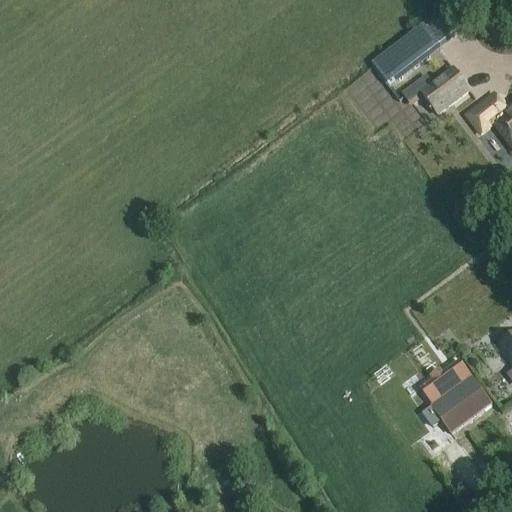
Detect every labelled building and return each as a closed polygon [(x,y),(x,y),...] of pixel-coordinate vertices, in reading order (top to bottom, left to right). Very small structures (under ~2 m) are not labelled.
[(442,52),(461,38),(445,17),(426,31),(442,52)] [(437,117),(469,92),(446,64),(415,88),(437,117)] [(511,107),(509,109),(511,112),(511,113),(509,115),(494,96),(467,117),(481,136),(494,126),(511,149),(511,107)] [(511,336),(497,348),(511,368),(511,336)] [(451,436),(491,407),(470,380),(459,364),(421,391),(434,408),(431,410),(432,411),(424,417),(433,428),(441,422),(451,436)] [(402,382),(390,390),(394,396),(406,389),(402,382)]
